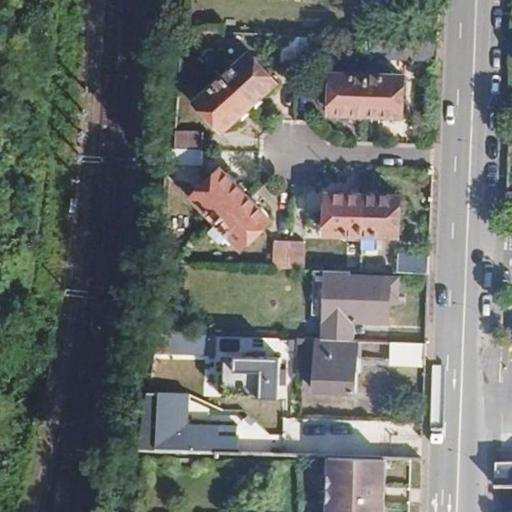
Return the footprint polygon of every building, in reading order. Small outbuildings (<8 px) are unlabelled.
[(298,40),(283,39),(282,65),(297,65),(298,40)] [(437,41),(380,39),(379,60),(436,63),(437,41)] [(313,40),(298,40),(297,65),(312,66),(313,40)] [(251,55),(225,78),(251,108),(278,85),(251,55)] [(368,78),(333,76),(332,116),(366,118),(368,78)] [(225,78),(197,102),(224,132),(251,108),(225,78)] [(404,79),(368,78),(366,118),(402,119),(404,79)] [(201,136),(176,135),(175,150),(201,151),(201,136)] [(201,151),(175,150),(174,166),(200,166),(201,151)] [(246,197),(221,172),(193,200),(216,224),(246,197)] [(363,198),(328,196),(327,235),(362,236),(363,198)] [(272,223),(246,197),(216,224),(243,251),(272,223)] [(399,199),(363,198),(362,236),(361,249),(378,250),(378,239),(397,239),(399,199)] [(289,244),(274,243),(273,269),(288,270),(289,244)] [(304,245),(289,244),(288,270),(303,270),(304,245)] [(428,258),(398,257),(398,274),(428,276),(428,258)] [(355,342),(356,323),(351,323),(352,279),(352,272),(327,271),(324,341),(329,341),(355,342)] [(398,281),(352,279),(351,323),(356,323),(386,324),(387,299),(397,300),(398,281)] [(324,341),(320,340),(318,393),(357,394),(359,342),(355,342),(329,341),(324,341)] [(364,364),(389,365),(390,343),(365,342),(364,364)] [(425,344),(394,343),(393,365),(424,366),(425,344)] [(281,361),(227,358),(225,398),(280,400),(281,361)] [(190,399),(148,398),(139,448),(218,450),(240,451),(240,436),(210,436),(211,424),(190,424),(190,399)] [(387,511),(388,459),(326,460),(325,511),(387,511)] [(511,471),(496,472),(495,488),(511,487),(511,471)]
